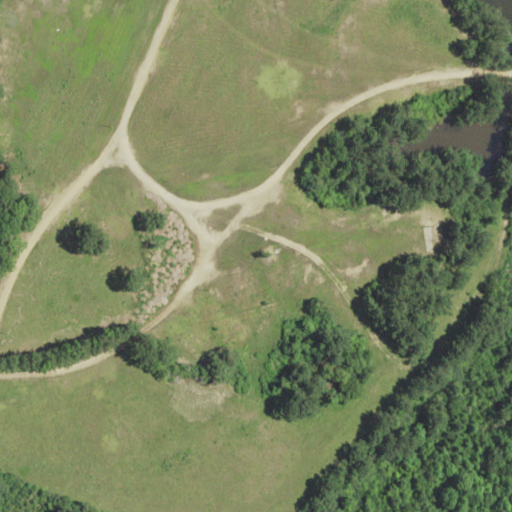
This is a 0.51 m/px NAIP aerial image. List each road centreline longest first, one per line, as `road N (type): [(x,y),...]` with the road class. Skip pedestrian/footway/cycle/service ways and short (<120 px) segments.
road 1 (track): [(119,124),(125,152),(157,194),(179,207),(229,203),(271,184),(315,130),(359,98),(420,77),(511,72)]
road 2 (track): [(173,0),(100,159),(45,212),(0,296)]
